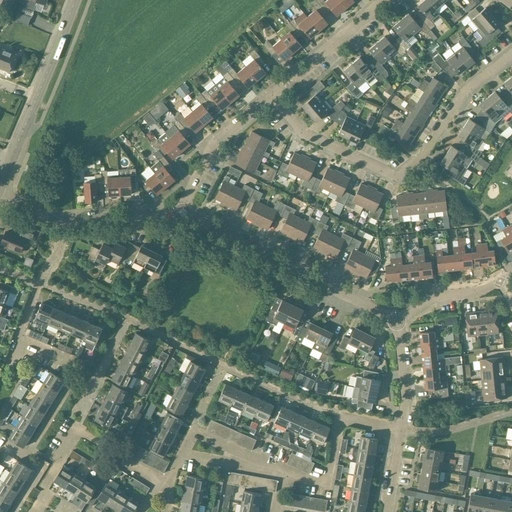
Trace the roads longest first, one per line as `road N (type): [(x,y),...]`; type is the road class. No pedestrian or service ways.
road 1 (residential): [(273,95),(301,130),(388,174),(406,171),(467,93),(511,56)]
road 2 (residential): [(181,211),(395,321)]
road 3 (tertiary): [(0,185),(75,0)]
road 4 (residential): [(69,370),(16,343),(63,224)]
road 5 (residential): [(399,432),(339,419),(321,484),(285,473)]
road 6 (residential): [(181,211),(220,139),(273,95)]
road 7 (residential): [(273,95),(389,0)]
road 8 (residential): [(285,473),(182,454),(160,483)]
